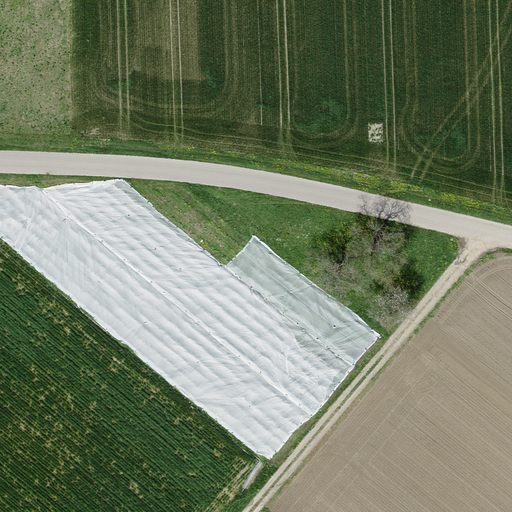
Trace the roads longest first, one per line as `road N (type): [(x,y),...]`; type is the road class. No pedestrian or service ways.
road 1 (residential): [(0,161),(246,178),(511,236)]
road 2 (track): [(251,511),(487,229)]
